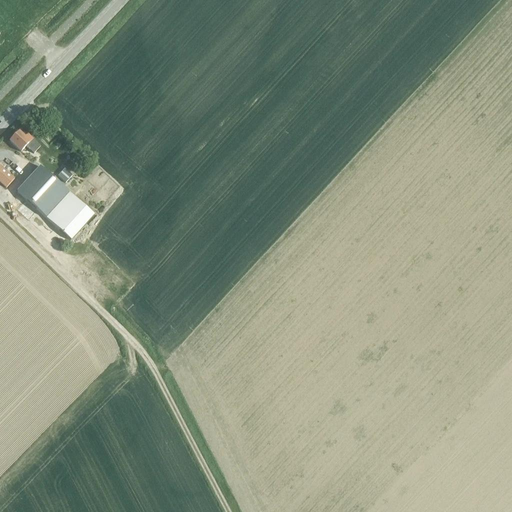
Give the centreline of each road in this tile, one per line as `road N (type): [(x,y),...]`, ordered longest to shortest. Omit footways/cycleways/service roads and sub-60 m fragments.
road 1 (track): [(228,511),(149,362),(0,213)]
road 2 (secondary): [(0,126),(120,0)]
